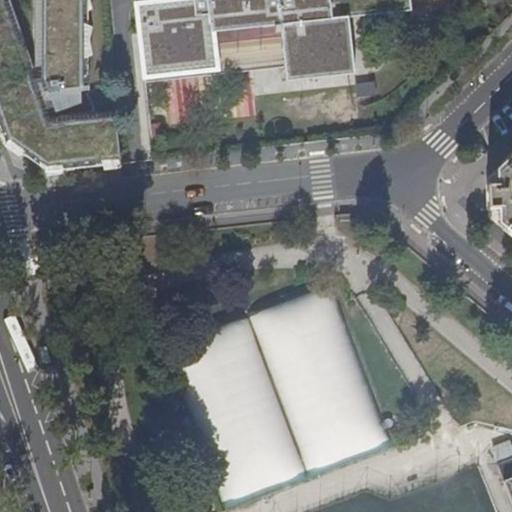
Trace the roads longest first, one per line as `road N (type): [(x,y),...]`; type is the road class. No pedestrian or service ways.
road 1 (residential): [(392,167),(0,211)]
road 2 (residential): [(511,288),(427,215),(392,167)]
road 3 (residential): [(392,167),(434,152),(511,77)]
